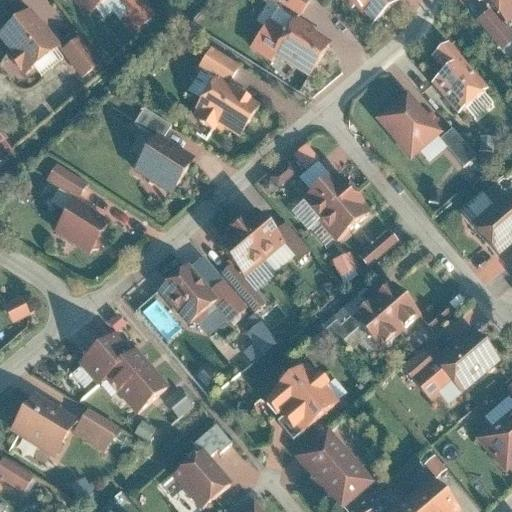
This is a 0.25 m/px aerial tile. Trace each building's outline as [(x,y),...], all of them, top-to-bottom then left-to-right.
[(113,0),(70,0),(89,21),(113,0)] [(151,18),(135,0),(114,0),(114,1),(138,29),(151,18)] [(308,6),(299,0),(268,0),(299,19),(308,6)] [(400,0),(343,0),(371,32),(404,4),(400,0)] [(511,0),(482,0),(492,13),(508,31),(511,28),(511,0)] [(501,54),(511,45),(511,36),(508,31),(492,13),(477,26),(501,54)] [(60,53),(29,15),(0,37),(0,46),(27,80),(60,53)] [(287,42),(263,26),(243,55),(267,71),(273,63),(287,42)] [(331,50),(294,28),(287,42),(273,63),(310,85),(331,50)] [(99,71),(78,43),(62,55),(83,83),(99,71)] [(486,96),(447,49),(430,63),(445,80),(433,90),(458,119),(486,96)] [(241,74),(208,53),(196,72),(215,84),(229,93),(241,74)] [(237,144),(257,111),(229,93),(215,84),(194,117),(237,144)] [(439,138),(404,99),(375,125),(410,164),(439,138)] [(166,134),(143,119),(137,129),(160,144),(166,134)] [(475,162),(452,136),(440,147),(462,173),(475,162)] [(0,167),(12,158),(0,141),(0,167)] [(170,199),(192,167),(160,144),(157,143),(135,175),(170,199)] [(268,178),(275,189),(296,177),(290,165),(268,178)] [(86,190),(57,172),(47,188),(76,206),(86,190)] [(366,220),(331,181),(300,208),(335,247),(366,220)] [(511,242),(511,212),(505,204),(471,231),(492,258),(511,242)] [(89,255),(106,227),(74,208),(57,236),(89,255)] [(273,238),(253,214),(215,246),(231,264),(244,279),(281,248),(273,238)] [(305,254),(283,229),(273,238),(281,248),(295,263),(305,254)] [(393,249),(386,239),(359,260),(367,270),(393,249)] [(333,261),(340,278),(358,271),(351,254),(333,261)] [(253,319),(267,307),(244,279),(231,264),(216,276),(223,283),(246,312),(253,319)] [(204,299),(184,272),(158,293),(187,329),(213,309),(204,299)] [(246,312),(223,283),(204,299),(213,309),(228,327),(246,312)] [(419,318),(394,290),(354,325),(379,353),(419,318)] [(28,317),(21,303),(5,312),(12,326),(28,317)] [(454,319),(445,309),(424,325),(433,336),(454,319)] [(264,356),(278,342),(260,322),(245,336),(264,356)] [(498,365),(471,334),(438,362),(433,367),(460,398),(498,365)] [(168,393),(136,353),(128,360),(113,341),(77,370),(95,392),(108,382),(136,418),(168,393)] [(438,362),(428,350),(401,374),(411,386),(433,367),(438,362)] [(298,436),(336,407),(306,368),(273,393),(279,400),(266,409),(286,434),(293,429),(298,436)] [(193,411),(179,393),(163,406),(177,424),(193,411)] [(73,429),(32,404),(13,435),(54,460),(69,436),(73,429)] [(511,470),(511,409),(474,442),(503,477),(511,470)] [(117,434),(84,412),(73,429),(69,436),(102,458),(117,434)] [(230,447),(217,431),(195,449),(200,456),(207,465),(230,447)] [(336,511),(371,485),(330,434),(295,462),(335,511),(336,511)] [(207,465),(200,456),(170,481),(196,511),(200,511),(228,489),(207,465)] [(33,481),(0,460),(0,484),(22,499),(33,481)] [(443,472),(432,460),(424,468),(434,480),(443,472)] [(457,511),(430,479),(403,502),(411,511),(457,511)] [(411,511),(403,502),(390,511),(411,511)]
